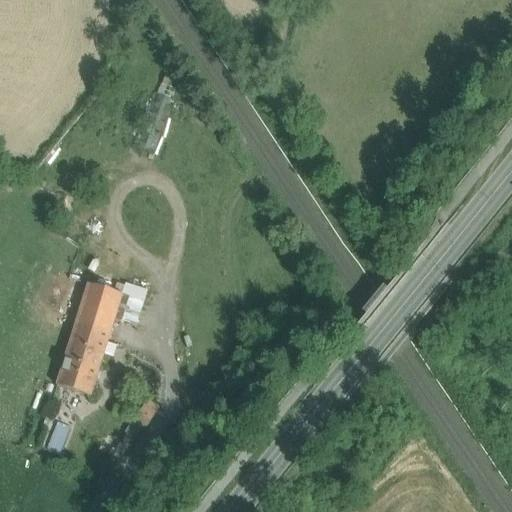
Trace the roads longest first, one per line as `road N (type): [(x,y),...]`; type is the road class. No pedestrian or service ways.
road 1 (tertiary): [(433,266),(234,511)]
road 2 (tertiary): [(433,266),(511,172)]
